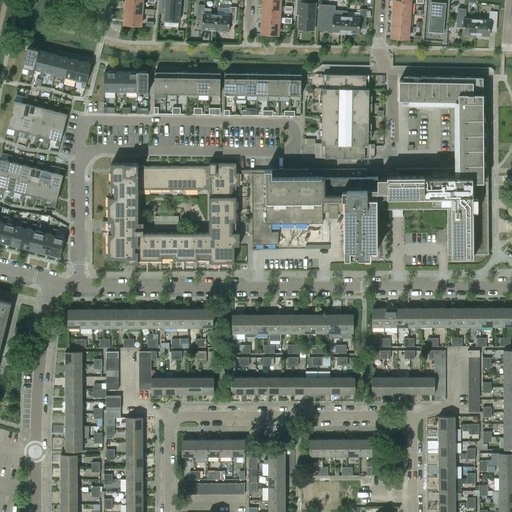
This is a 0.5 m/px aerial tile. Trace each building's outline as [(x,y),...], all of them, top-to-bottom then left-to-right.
[(127,0),(126,12),(142,13),(143,1),(127,0)] [(179,21),(180,0),(159,0),(158,13),(165,14),(165,20),(179,21)] [(264,0),(264,9),(280,10),(280,0),(264,0)] [(299,16),(298,29),(313,30),(315,3),(305,2),(305,0),(296,0),(296,15),(299,16)] [(477,18),(476,35),(482,35),(482,37),(488,38),(488,36),(489,36),(489,31),(495,31),(496,17),(497,17),(498,0),(489,0),(488,16),(489,16),(489,19),(477,18)] [(409,14),(410,3),(410,2),(394,1),(393,13),(409,14)] [(446,33),(448,3),(433,2),(431,32),(446,33)] [(203,29),(216,30),(217,14),(211,13),(211,9),(205,8),(205,4),(199,4),(197,19),(204,20),(203,29)] [(217,14),(216,30),(229,31),(230,22),(236,23),(237,7),(230,6),(230,15),(217,14)] [(332,32),(345,33),(347,17),(334,16),(335,7),(328,6),(327,23),(333,23),(332,32)] [(264,9),(263,21),(279,22),(280,10),(264,9)] [(359,18),(347,17),(345,33),(358,34),(359,25),(365,26),(366,9),(360,9),(359,18)] [(463,34),(476,35),(477,18),(464,18),(465,9),(458,9),(457,25),(463,25),(463,34)] [(141,25),(142,13),(126,12),(125,24),(141,25)] [(393,13),(392,25),(408,26),(409,14),(393,13)] [(278,34),(279,22),(263,21),(262,33),(278,34)] [(407,39),(408,26),(392,25),(391,38),(407,39)] [(28,47),(23,67),(30,69),(29,75),(33,76),(34,70),(39,50),(28,47)] [(39,50),(34,70),(41,71),(39,77),(43,78),(45,72),(49,52),(39,50)] [(49,52),(45,72),(51,74),(50,80),(53,81),(55,75),(60,55),(49,52)] [(60,55),(55,75),(62,77),(60,82),(64,83),(65,78),(70,58),(60,55)] [(70,58),(65,78),(72,79),(71,85),(75,86),(76,80),(81,60),(70,58)] [(81,60),(76,80),(83,82),(81,88),(85,89),(92,63),(81,60)] [(104,71),(104,91),(116,92),(116,71),(104,71)] [(116,71),(116,92),(126,92),(127,71),(116,71)] [(127,71),(126,92),(137,92),(138,71),(127,71)] [(138,71),(137,92),(148,92),(149,72),(138,71)] [(166,71),(155,71),(155,98),(166,98),(166,92),(166,71)] [(177,71),(166,71),(166,92),(177,93),(177,71)] [(188,71),(177,71),(177,93),(188,93),(188,71)] [(199,71),(188,71),(188,93),(199,93),(199,71)] [(210,72),(199,71),(199,93),(210,93),(210,72)] [(221,72),(210,72),(210,93),(221,93),(221,72)] [(225,93),(236,94),(237,72),(230,72),(230,73),(225,73),(225,93)] [(247,94),(247,72),(237,72),(236,94),(236,99),(247,99),(247,94)] [(247,94),(258,94),(258,73),(247,72),(247,94)] [(269,94),(269,73),(258,73),(258,94),(258,100),(268,99),(269,94)] [(269,94),(279,95),(280,73),(269,73),(269,94)] [(279,95),(290,95),(291,73),(280,73),(279,95)] [(291,73),(290,95),(301,95),(302,73),(291,73)] [(366,75),(323,74),(323,82),(326,82),(326,88),(323,88),(322,143),(316,143),(316,157),(374,158),(375,144),(368,144),(369,89),(366,89),(366,75)] [(309,169),(248,169),(248,173),(252,173),(252,244),(278,244),(278,231),(271,231),(271,223),(322,222),(322,211),(329,211),(329,214),(337,214),(337,211),(344,211),(344,257),(371,257),(371,249),(377,249),(377,205),(382,205),(382,209),(392,209),(392,216),(394,216),(395,213),(396,213),(397,214),(398,214),(399,213),(400,213),(401,216),(403,216),(403,209),(447,209),(448,254),(452,254),(452,257),(474,257),(474,254),(489,254),(488,122),(484,122),(484,121),(481,121),(481,115),(484,115),(483,105),(483,95),(483,77),(479,77),(479,80),(473,80),(473,77),(464,77),(464,79),(458,79),(458,76),(449,76),(449,79),(443,79),(443,76),(434,76),(434,79),(428,79),(428,76),(419,76),(419,79),(413,79),(413,76),(404,76),(404,80),(399,80),(399,100),(462,101),(462,105),(459,105),(459,121),(454,121),(455,168),(396,168),(396,179),(378,179),(378,176),(367,177),(367,169),(322,169),(322,177),(309,177),(309,169)] [(12,110),(11,114),(22,117),(26,103),(27,97),(23,96),(22,102),(14,100),(12,110)] [(26,103),(22,117),(33,120),(36,106),(38,100),(34,99),(32,105),(26,103)] [(36,106),(33,120),(43,122),(47,109),(48,103),(44,102),(43,108),(36,106)] [(47,109),(43,122),(54,125),(57,111),(58,105),(55,104),(53,110),(47,109)] [(57,111),(54,125),(64,127),(69,108),(65,107),(64,113),(57,111)] [(11,114),(7,128),(15,130),(13,135),(17,136),(19,131),(22,117),(11,114)] [(22,117),(19,131),(25,132),(24,138),(28,139),(29,133),(33,120),(22,117)] [(33,120),(29,133),(36,135),(34,141),(38,142),(40,136),(43,122),(33,120)] [(43,122),(40,136),(46,137),(45,143),(49,144),(50,138),(54,125),(43,122)] [(54,125),(50,138),(57,140),(55,146),(59,147),(64,127),(54,125)] [(0,173),(8,175),(11,161),(12,155),(9,155),(7,160),(0,158),(0,173)] [(11,161),(8,175),(18,178),(21,164),(23,158),(19,157),(18,163),(11,161)] [(21,164),(18,178),(28,180),(32,167),(33,161),(29,160),(28,166),(21,164)] [(32,167),(28,180),(39,183),(42,169),(44,163),(40,162),(39,168),(32,167)] [(237,232),(237,185),(239,185),(239,173),(248,173),(248,169),(237,169),(237,162),(210,162),(210,165),(139,165),(139,162),(112,162),(112,196),(108,196),(109,257),(126,257),(126,262),(139,262),(139,259),(209,258),(209,261),(235,261),(235,245),(240,245),(240,232),(237,232)] [(42,169),(39,183),(49,186),(53,172),(54,166),(50,165),(49,171),(42,169)] [(53,172),(49,186),(60,188),(65,169),(61,168),(60,174),(53,172)] [(8,175),(4,189),(11,190),(9,196),(13,197),(15,191),(18,178),(8,175)] [(18,178),(15,191),(21,193),(20,199),(24,200),(25,194),(28,180),(18,178)] [(28,180),(25,194),(32,196),(30,201),(34,202),(36,196),(39,183),(28,180)] [(39,183),(36,196),(42,198),(41,204),(45,205),(46,199),(49,186),(39,183)] [(49,186),(46,199),(53,201),(51,207),(55,208),(60,188),(49,186)] [(6,223),(1,243),(11,245),(16,225),(17,220),(13,219),(12,224),(6,223)] [(16,225),(11,245),(20,248),(25,228),(27,222),(23,221),(22,227),(16,225)] [(25,228),(20,248),(30,250),(35,230),(37,225),(33,224),(32,229),(25,228)] [(35,230),(30,250),(40,253),(45,233),(47,227),(43,226),(41,232),(35,230)] [(45,233),(40,253),(50,255),(55,235),(57,229),(53,229),(51,234),(45,233)] [(55,235),(50,255),(60,258),(67,232),(63,231),(61,237),(55,235)] [(0,331),(4,332),(11,302),(0,299),(0,331)] [(201,308),(189,309),(189,327),(201,327),(201,308)] [(201,308),(201,327),(213,327),(213,308),(201,308)] [(385,326),(385,308),(372,308),(372,327),(385,326)] [(397,308),(385,308),(385,326),(397,326),(397,308)] [(409,308),(397,308),(397,326),(409,327),(409,308)] [(421,308),(409,308),(409,327),(421,327),(421,308)] [(433,308),(421,308),(421,327),(433,326),(433,308)] [(445,308),(433,308),(433,326),(445,327),(445,308)] [(457,308),(445,308),(445,327),(457,327),(457,308)] [(469,308),(457,308),(457,327),(469,326),(469,308)] [(481,308),(469,308),(469,326),(481,327),(481,308)] [(493,308),(481,308),(481,327),(493,327),(493,308)] [(505,308),(493,308),(493,327),(505,327),(505,308)] [(81,328),(81,309),(68,309),(68,328),(81,328)] [(93,309),(81,309),(81,328),(93,328),(93,309)] [(105,309),(93,309),(93,328),(105,328),(105,309)] [(117,309),(105,309),(105,328),(117,328),(117,309)] [(129,309),(117,309),(117,328),(129,328),(129,309)] [(141,309),(129,309),(129,328),(141,328),(141,309)] [(153,309),(141,309),(141,328),(153,327),(153,309)] [(165,309),(153,309),(153,327),(165,327),(165,309)] [(177,309),(165,309),(165,327),(177,327),(177,309)] [(189,309),(177,309),(177,327),(189,327),(189,309)] [(245,333),(245,314),(232,315),(233,333),(245,333)] [(245,333),(257,333),(257,314),(245,314),(245,333)] [(257,333),(269,333),(269,314),(257,314),(257,333)] [(269,333),(281,333),(281,314),(269,314),(269,333)] [(281,333),(293,333),(293,314),(281,314),(281,333)] [(293,333),(305,333),(305,314),(293,314),(293,333)] [(305,333),(317,333),(316,314),(305,314),(305,333)] [(317,333),(328,333),(328,314),(316,314),(317,333)] [(328,333),(340,333),(340,314),(328,314),(328,333)] [(353,314),(340,314),(340,333),(353,333),(353,314)] [(201,347),(206,347),(213,347),(213,343),(206,343),(206,339),(201,339),(201,347)] [(503,363),(511,363),(511,350),(503,351),(503,363)] [(66,364),(82,364),(82,351),(66,351),(66,364)] [(511,375),(511,363),(503,363),(503,375),(511,375)] [(66,364),(66,376),(82,376),(82,364),(66,364)] [(511,387),(511,375),(503,375),(503,388),(511,387)] [(66,376),(66,389),(82,388),(82,376),(66,376)] [(385,394),(385,377),(372,377),(372,394),(385,394)] [(385,394),(397,394),(397,377),(385,377),(385,394)] [(397,394),(409,394),(409,377),(397,377),(397,394)] [(409,394),(422,394),(422,377),(409,377),(409,394)] [(434,377),(422,377),(422,394),(434,394),(434,389),(434,384),(434,378),(434,377)] [(152,378),(151,383),(151,389),(151,394),(164,394),(164,378),(152,378)] [(164,394),(176,394),(176,378),(164,378),(164,394)] [(176,394),(188,394),(188,378),(176,378),(176,394)] [(188,394),(200,394),(200,378),(188,378),(188,394)] [(200,378),(200,394),(213,394),(213,378),(200,378)] [(243,394),(243,378),(231,378),(231,394),(243,394)] [(256,378),(243,378),(243,394),(256,394),(256,378)] [(268,378),(256,378),(256,394),(268,394),(268,378)] [(280,378),(268,378),(268,394),(280,394),(280,378)] [(292,378),(280,378),(280,394),(292,394),(292,378)] [(305,378),(292,378),(292,394),(305,394),(305,378)] [(317,378),(305,378),(305,394),(317,394),(317,378)] [(329,378),(317,378),(317,394),(329,394),(329,378)] [(341,378),(329,378),(329,394),(341,394),(341,378)] [(354,378),(341,378),(341,394),(354,394),(354,378)] [(511,399),(511,387),(503,388),(503,400),(511,399)] [(66,389),(66,401),(83,401),(82,388),(66,389)] [(107,395),(106,389),(106,388),(102,388),(94,388),(94,389),(93,389),(93,397),(106,397),(107,397),(107,395)] [(106,397),(106,410),(121,410),(120,395),(107,395),(107,397),(106,397)] [(511,412),(511,399),(503,400),(503,412),(511,412)] [(66,401),(66,413),(83,413),(83,401),(66,401)] [(115,425),(114,425),(114,418),(120,418),(120,410),(106,410),(106,430),(115,430),(115,425)] [(511,424),(511,412),(503,412),(503,424),(511,424)] [(66,413),(66,425),(83,425),(83,413),(66,413)] [(143,430),(143,417),(126,417),(126,430),(143,430)] [(438,429),(455,429),(455,417),(438,417),(438,429)] [(511,436),(511,424),(503,424),(503,437),(511,436)] [(66,425),(66,438),(83,438),(83,425),(66,425)] [(438,429),(438,442),(455,442),(455,429),(438,429)] [(106,430),(106,439),(112,439),(112,435),(115,435),(115,430),(106,430)] [(143,442),(143,430),(126,430),(126,442),(143,442)] [(511,436),(503,437),(504,449),(511,449),(511,436)] [(83,438),(66,438),(66,450),(83,450),(83,438)] [(196,456),(196,439),(183,439),(183,456),(196,456)] [(208,439),(196,439),(196,456),(208,456),(208,439)] [(220,439),(208,439),(208,456),(220,456),(220,439)] [(232,439),(220,439),(220,456),(232,456),(232,439)] [(232,439),(232,456),(245,456),(245,439),(232,439)] [(322,456),(322,439),(310,439),(310,456),(322,456)] [(322,456),(335,456),(335,439),(322,439),(322,456)] [(335,456),(347,456),(347,439),(335,439),(335,456)] [(347,439),(347,456),(359,456),(359,439),(347,439)] [(359,439),(359,456),(372,456),(372,439),(359,439)] [(143,454),(143,442),(126,442),(126,455),(143,454)] [(438,442),(438,454),(455,454),(455,442),(438,442)] [(268,463),(285,463),(285,450),(268,450),(268,463)] [(499,466),(511,466),(511,453),(499,454),(499,466)] [(61,467),(78,467),(78,454),(61,454),(61,467)] [(143,467),(143,454),(126,455),(126,467),(143,467)] [(438,454),(439,466),(455,466),(455,454),(438,454)] [(285,475),(285,463),(268,463),(268,475),(285,475)] [(439,466),(439,478),(455,478),(455,466),(439,466)] [(511,466),(499,466),(499,478),(511,478),(511,466)] [(61,467),(61,479),(78,479),(78,467),(61,467)] [(143,479),(143,467),(126,467),(126,479),(143,479)] [(285,488),(285,475),(268,475),(268,488),(285,488)] [(439,478),(439,491),(455,491),(455,478),(439,478)] [(511,478),(499,478),(499,491),(511,490),(511,478)] [(61,479),(61,491),(77,491),(78,479),(61,479)] [(143,491),(143,479),(126,479),(126,491),(143,491)] [(285,500),(285,488),(268,488),(268,500),(285,500)] [(511,490),(499,491),(499,503),(511,502),(511,490)] [(61,491),(61,503),(77,503),(77,491),(61,491)] [(143,504),(143,491),(126,491),(127,504),(143,504)] [(439,491),(439,503),(455,503),(455,491),(439,491)] [(284,511),(285,500),(268,500),(268,511),(284,511)] [(511,511),(511,502),(499,503),(498,511),(511,511)] [(61,503),(61,511),(77,511),(77,503),(61,503)] [(439,503),(438,511),(455,511),(455,503),(439,503)]
